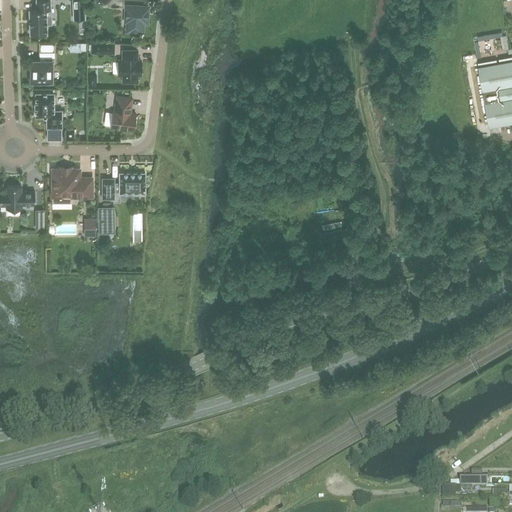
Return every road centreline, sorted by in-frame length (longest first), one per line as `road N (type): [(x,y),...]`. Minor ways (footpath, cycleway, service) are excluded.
road 1 (unclassified): [(0,436),(133,395),(283,325),(511,251)]
road 2 (primary): [(0,464),(275,386),(511,282)]
road 3 (residential): [(169,0),(148,150),(28,148)]
road 4 (track): [(511,433),(426,488),(363,493),(335,484)]
road 5 (residential): [(12,130),(4,0)]
